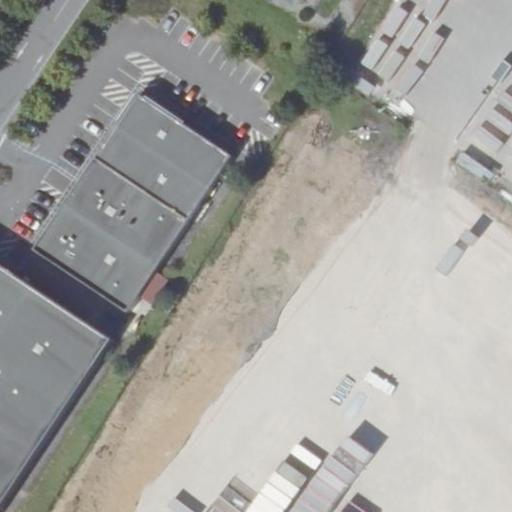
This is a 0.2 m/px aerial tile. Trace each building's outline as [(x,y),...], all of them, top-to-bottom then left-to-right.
[(408,0),(430,14),(439,0),(408,0)] [(511,78),(504,74),(496,86),(479,75),(446,128),(491,156),(511,121),(511,78)] [(235,155),(144,96),(97,159),(193,220),(235,155)] [(511,157),(495,178),(511,191),(511,157)] [(133,311),(193,220),(97,159),(38,249),(133,311)] [(0,511),(115,338),(0,261),(0,511)]
